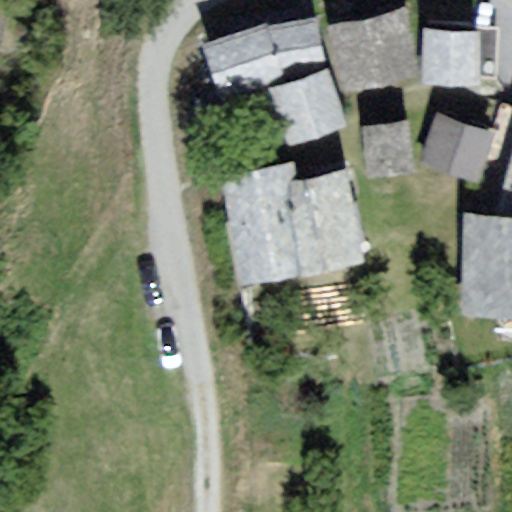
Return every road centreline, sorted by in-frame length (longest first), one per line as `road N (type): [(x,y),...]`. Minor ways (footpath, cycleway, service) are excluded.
road 1 (residential): [(197,0),(166,38),(152,103),(201,380)]
road 2 (track): [(201,380),(209,511)]
